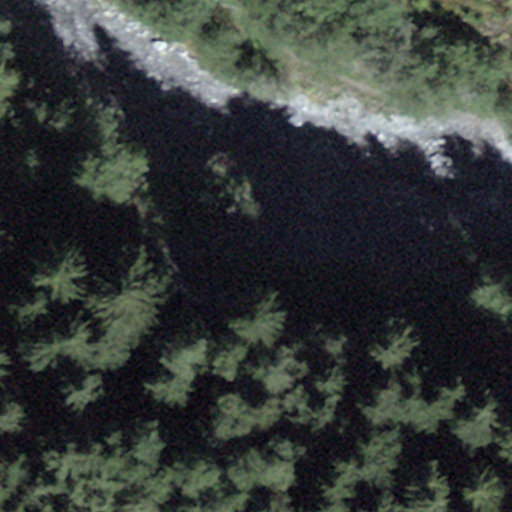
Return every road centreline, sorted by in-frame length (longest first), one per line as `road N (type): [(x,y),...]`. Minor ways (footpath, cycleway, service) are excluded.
road 1 (track): [(268,511),(345,447),(511,336)]
road 2 (track): [(511,302),(327,224)]
